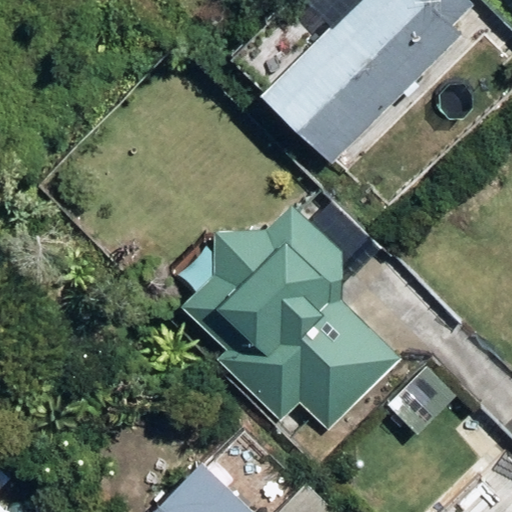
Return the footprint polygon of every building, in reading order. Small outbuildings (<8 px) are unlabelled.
[(459,0),(331,0),(239,90),(316,168),(454,33),(444,23),(460,1),(459,0)] [(198,270),(166,305),(213,349),(206,357),(275,420),(292,401),(330,436),(399,361),(330,297),(331,251),(274,199),(250,225),(197,228),(198,270)] [(428,229),(401,257),(461,315),(488,286),(428,229)] [(180,454),(125,511),(323,511),(295,485),(270,511),(247,489),(233,504),(180,454)] [(511,500),(511,487),(480,457),(426,511),(501,511),(503,510),(511,500)]
